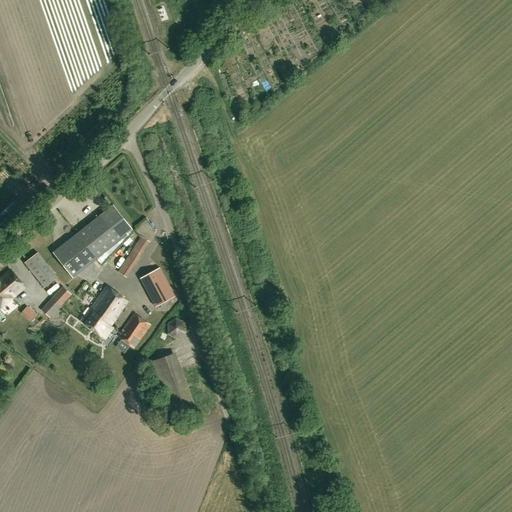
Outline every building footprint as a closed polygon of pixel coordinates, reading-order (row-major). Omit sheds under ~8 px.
[(77,234),(53,252),(54,253),(63,265),(68,270),(73,276),(73,277),(96,259),(120,240),(128,234),(126,232),(132,228),(113,204),(100,215),(77,234)] [(142,236),(118,271),(128,278),(151,242),(142,236)] [(38,253),(25,263),(45,288),(58,278),(38,253)] [(96,266),(105,273),(109,269),(100,262),(96,266)] [(157,307),(176,296),(160,268),(141,278),(157,307)] [(11,269),(0,278),(0,304),(2,307),(14,298),(13,297),(26,287),(11,269)] [(44,311),(53,318),(73,294),(64,287),(44,311)] [(82,320),(106,337),(114,326),(112,325),(128,302),(108,287),(91,310),(90,309),(82,320)] [(33,309),(37,303),(30,300),(27,305),(33,309)] [(135,313),(118,335),(135,349),(151,325),(135,313)] [(184,332),(184,323),(176,319),(169,324),(169,333),(177,337),(184,332)] [(160,337),(151,348),(159,354),(168,343),(160,337)] [(196,405),(176,352),(151,361),(169,415),(196,405)] [(212,383),(202,387),(203,392),(214,388),(212,383)] [(224,411),(217,399),(207,404),(213,416),(224,411)]
